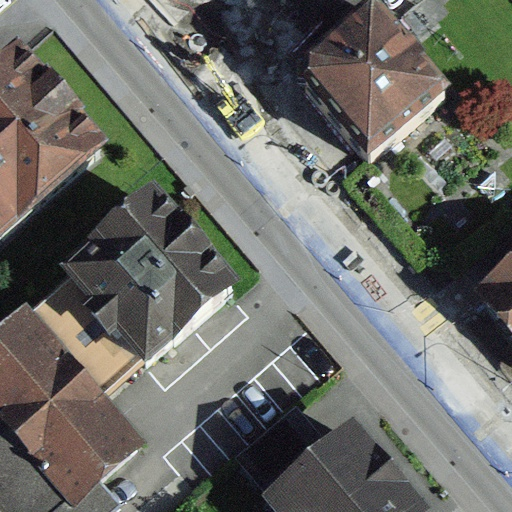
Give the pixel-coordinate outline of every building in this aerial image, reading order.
[(450,111),(374,19),(312,76),(310,109),(369,178),(450,111)] [(0,240),(90,165),(3,62),(0,64),(0,240)] [(232,297),(147,201),(46,291),(0,330),(0,511),(113,511),(98,494),(139,458),(99,413),(232,297)] [(511,265),(468,301),(511,354),(511,265)] [(286,420),(305,451),(352,422),(332,391),(286,420)] [(408,511),(344,436),(255,511),(408,511)]
